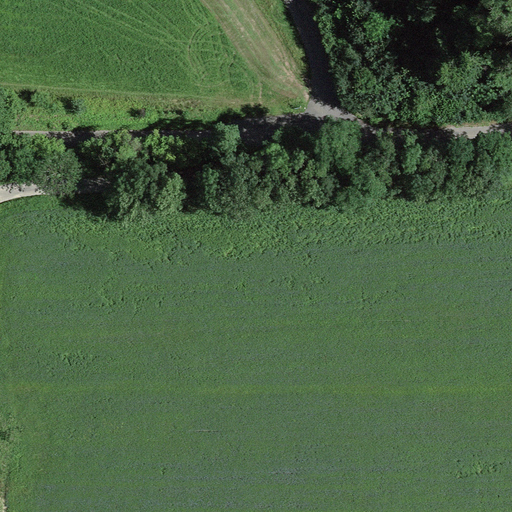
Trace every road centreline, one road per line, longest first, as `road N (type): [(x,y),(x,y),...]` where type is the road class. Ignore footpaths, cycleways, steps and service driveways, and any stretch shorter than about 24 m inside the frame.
road 1 (track): [(0,193),(235,167),(345,132)]
road 2 (unclassified): [(0,139),(345,132)]
road 3 (unclassified): [(345,132),(511,133)]
road 4 (unclassified): [(345,132),(293,0)]
